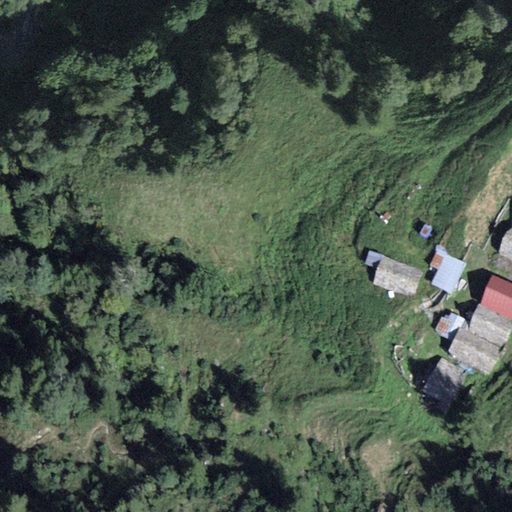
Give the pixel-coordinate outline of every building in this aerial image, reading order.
[(511,231),(498,255),(511,263),(511,231)] [(422,271),(382,258),(374,285),(414,297),(422,271)] [(438,287),(456,295),(468,266),(450,258),(438,287)] [(511,303),(487,293),(480,307),(511,321),(511,303)] [(478,306),(466,332),(502,348),(511,324),(511,321),(480,307),(478,306)] [(466,332),(459,329),(448,353),(491,372),(502,348),(466,332)] [(465,372),(439,360),(423,393),(454,408),(465,384),(460,382),(465,372)]
